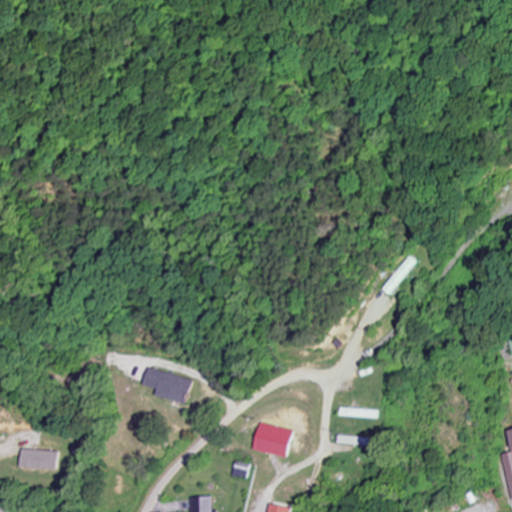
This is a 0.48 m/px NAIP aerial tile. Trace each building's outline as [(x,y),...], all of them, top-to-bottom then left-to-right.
[(419,262),(411,256),(384,290),(392,296),(419,262)] [(160,390),(158,397),(190,405),(196,382),(151,370),(146,387),(160,390)] [(257,452),(290,458),(295,431),(262,425),(257,452)] [(24,469),(62,470),(62,452),(25,451),(24,469)] [(194,511),(214,511),(214,498),(194,498),(194,511)]
